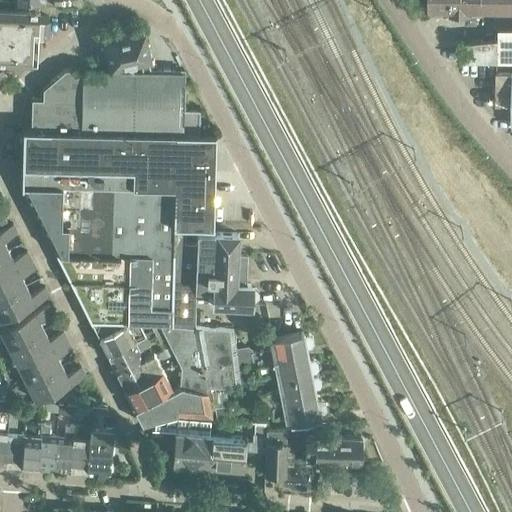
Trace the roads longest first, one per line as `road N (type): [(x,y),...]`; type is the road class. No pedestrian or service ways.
road 1 (residential): [(422,511),(170,23),(116,5)]
road 2 (residential): [(156,494),(135,434),(0,160)]
road 3 (residential): [(156,494),(415,511)]
road 4 (residential): [(511,168),(468,124),(388,0)]
road 5 (residential): [(0,109),(116,5)]
road 6 (residential): [(15,481),(156,494)]
